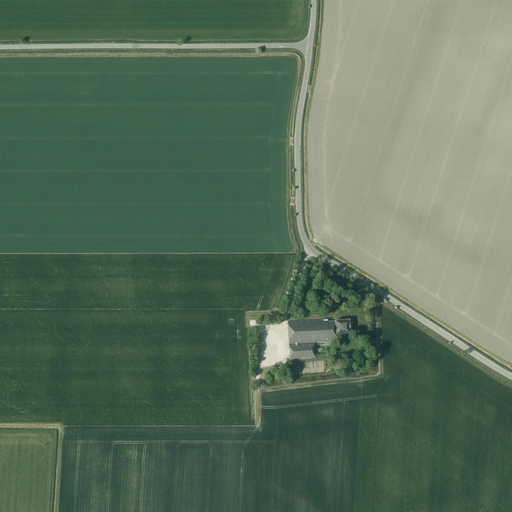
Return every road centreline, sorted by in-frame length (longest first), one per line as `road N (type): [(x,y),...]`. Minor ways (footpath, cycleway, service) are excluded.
road 1 (secondary): [(511,376),(304,239),(296,134),(309,45)]
road 2 (tertiary): [(0,46),(309,45)]
